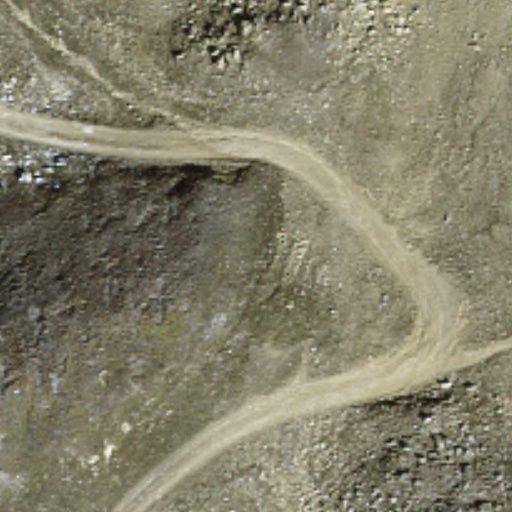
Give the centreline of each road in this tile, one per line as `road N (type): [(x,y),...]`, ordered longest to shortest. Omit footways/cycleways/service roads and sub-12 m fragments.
road 1 (track): [(0,121),(120,141),(258,142),(299,159),(430,293),(437,311),(432,342),(404,371)]
road 2 (track): [(404,371),(266,409),(189,457),(126,511)]
